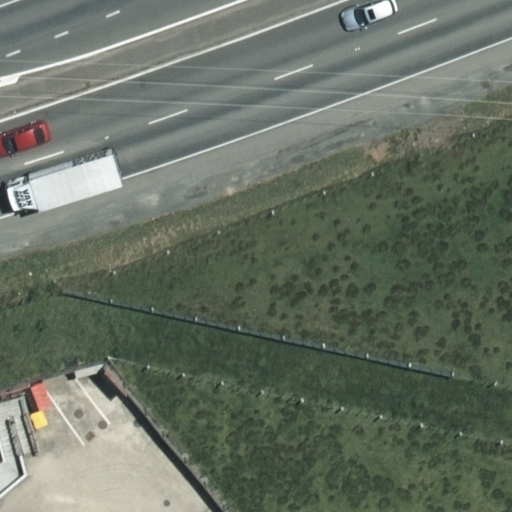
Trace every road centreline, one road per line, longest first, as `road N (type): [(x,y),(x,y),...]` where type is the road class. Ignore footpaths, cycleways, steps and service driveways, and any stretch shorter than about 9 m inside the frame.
road 1 (trunk): [(471,0),(0,163)]
road 2 (track): [(511,414),(179,342)]
road 3 (trunk): [(0,103),(171,47),(275,0)]
